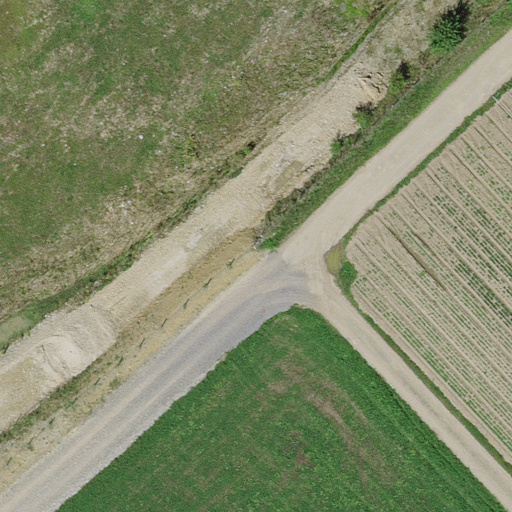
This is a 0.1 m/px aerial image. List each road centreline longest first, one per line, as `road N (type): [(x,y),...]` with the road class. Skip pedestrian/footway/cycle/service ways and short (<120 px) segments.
road 1 (track): [(29,511),(303,266),(511,489)]
road 2 (track): [(303,266),(511,73)]
